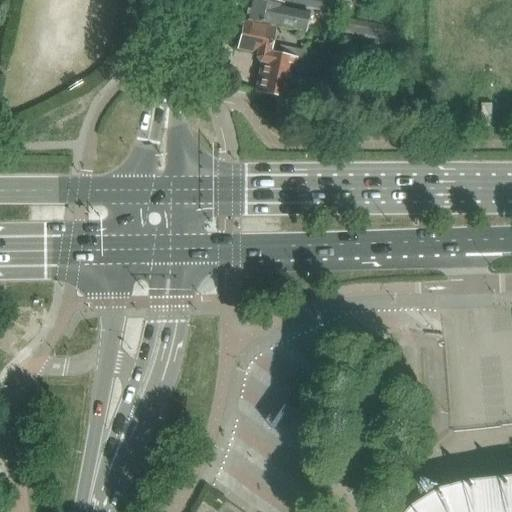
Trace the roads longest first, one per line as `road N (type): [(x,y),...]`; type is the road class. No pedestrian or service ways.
road 1 (secondary): [(511,187),(182,186)]
road 2 (secondary): [(183,248),(467,239)]
road 3 (unclassified): [(108,362),(34,363),(12,388),(4,425),(15,511)]
road 4 (tertiary): [(147,385),(171,321),(183,248)]
road 5 (secondary): [(140,187),(0,188)]
road 6 (secondary): [(0,253),(122,250)]
